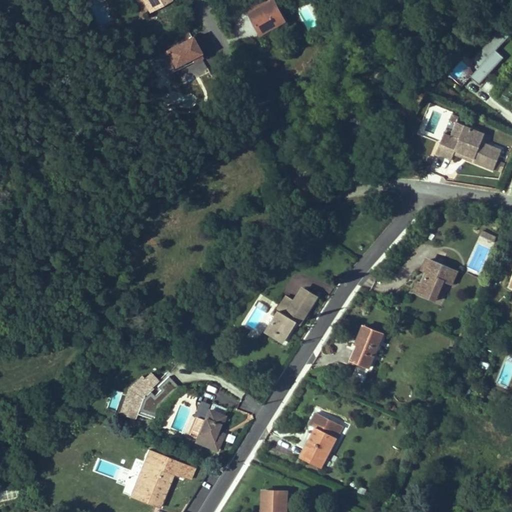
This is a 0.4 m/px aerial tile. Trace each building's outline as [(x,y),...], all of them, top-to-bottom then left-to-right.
[(170,0),(144,0),(150,11),(170,0)] [(285,21),(274,1),(273,2),(272,0),(253,0),(246,4),(251,14),(250,14),(261,34),(285,21)] [(504,58),(496,50),(509,36),(501,29),(472,60),(480,67),(470,77),(479,85),(504,58)] [(170,72),(203,58),(193,37),(161,51),(170,72)] [(457,78),(467,64),(460,59),(450,73),(457,78)] [(502,150),(482,141),(485,133),(458,122),(452,136),(445,133),(436,154),(452,160),(454,154),(455,151),(474,159),(473,162),(494,171),(494,169),(501,172),(505,163),(498,160),(502,150)] [(474,159),(455,151),(454,154),(473,162),(474,159)] [(488,239),(491,234),(483,230),(480,236),(488,239)] [(494,242),(497,237),(491,234),(488,239),(494,242)] [(419,282),(415,291),(424,295),(424,296),(431,299),(435,289),(439,291),(444,281),(452,284),(457,272),(449,269),(450,267),(437,262),(436,264),(426,260),(422,270),(427,272),(427,277),(425,276),(422,283),(419,282)] [(286,315),(280,311),(270,327),(286,338),(298,317),(303,320),(306,315),(317,297),(302,288),(286,315)] [(435,289),(431,299),(435,301),(439,291),(435,289)] [(359,363),(352,378),(363,382),(369,367),(383,333),(364,326),(356,344),(358,345),(352,360),(359,363)] [(286,338),(270,327),(267,332),(283,342),(286,338)] [(386,335),(383,333),(369,367),(373,369),(386,335)] [(125,391),(119,414),(134,418),(140,413),(153,416),(156,405),(177,386),(168,376),(154,388),(155,383),(159,380),(149,369),(125,391)] [(225,416),(227,409),(213,403),(210,410),(225,416)] [(217,432),(218,429),(219,429),(225,416),(210,410),(209,410),(205,420),(197,438),(196,442),(203,444),(217,450),(223,434),(217,432)] [(311,441),(302,458),(321,468),(342,426),(316,412),(312,421),(310,425),(316,428),(310,440),(311,441)] [(197,438),(205,420),(197,417),(190,435),(197,438)] [(308,426),(299,443),(305,446),(314,428),(308,426)] [(199,453),(203,444),(196,442),(193,449),(196,450),(195,451),(199,453)] [(157,506),(159,507),(163,496),(161,495),(170,472),(178,475),(183,464),(148,449),(143,461),(136,458),(130,473),(121,470),(116,480),(127,484),(127,482),(134,485),(130,496),(157,506)] [(95,469),(110,473),(113,462),(97,459),(95,469)] [(191,479),(195,468),(183,464),(178,475),(184,478),(185,476),(191,479)] [(10,487),(0,488),(0,500),(12,497),(10,487)] [(286,511),(287,491),(263,490),(263,501),(262,510),(268,510),(268,511),(286,511)]
